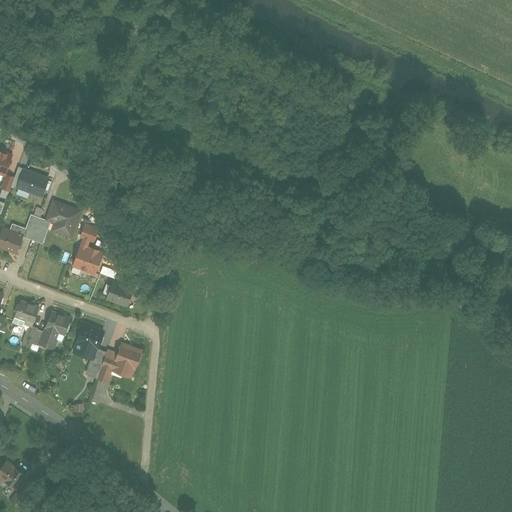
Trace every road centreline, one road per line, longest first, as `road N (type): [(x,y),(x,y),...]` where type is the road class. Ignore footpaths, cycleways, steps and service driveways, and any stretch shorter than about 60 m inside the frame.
road 1 (residential): [(153,331),(122,233),(63,170),(0,125)]
road 2 (tertiary): [(0,386),(139,487)]
road 3 (residential): [(0,275),(153,331)]
road 4 (residential): [(139,487),(153,331)]
